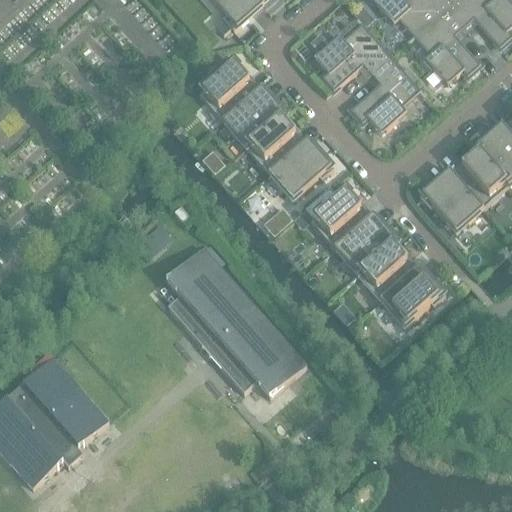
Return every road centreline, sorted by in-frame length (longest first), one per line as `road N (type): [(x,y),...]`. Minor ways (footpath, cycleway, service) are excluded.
road 1 (residential): [(323,0),(265,50),(382,187)]
road 2 (residential): [(382,187),(511,76)]
road 3 (residential): [(382,187),(465,278)]
